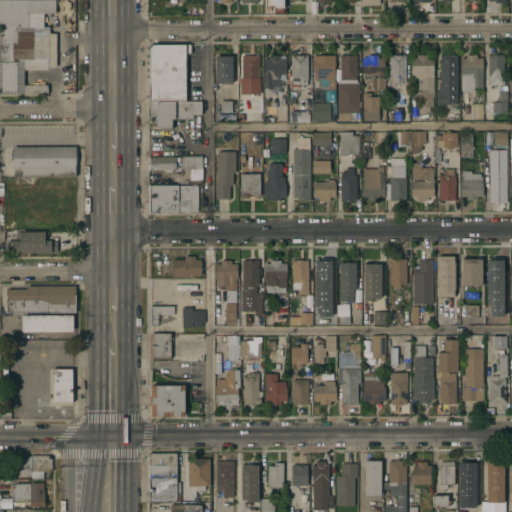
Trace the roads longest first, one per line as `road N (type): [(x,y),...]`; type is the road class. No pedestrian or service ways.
road 1 (tertiary): [(511,433),(0,437)]
road 2 (residential): [(511,230),(113,232)]
road 3 (residential): [(511,27),(114,26)]
road 4 (secondary): [(112,436),(113,216)]
